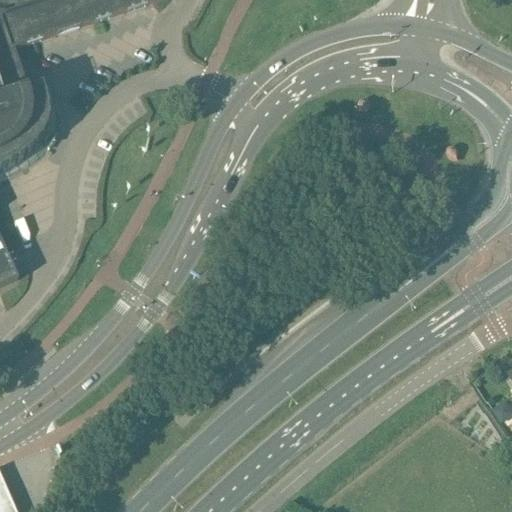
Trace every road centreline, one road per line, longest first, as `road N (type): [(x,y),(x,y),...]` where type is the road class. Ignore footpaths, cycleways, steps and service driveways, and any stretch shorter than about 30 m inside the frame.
road 1 (secondary): [(411,26),(333,35),(254,83),(227,118),(132,296),(79,357),(0,420)]
road 2 (secondary): [(0,446),(82,390),(155,313),(278,113),(337,74),(415,71)]
road 3 (primary): [(414,278),(299,368),(143,511)]
road 4 (unclassified): [(257,511),(377,414),(511,325)]
road 5 (primary): [(210,511),(407,349)]
road 6 (primary): [(506,144),(493,200),(414,278)]
road 7 (primary): [(407,349),(428,325),(511,270)]
road 8 (primary): [(407,349),(511,290)]
